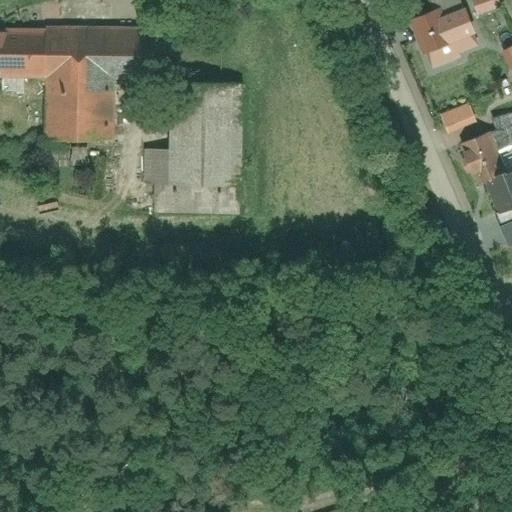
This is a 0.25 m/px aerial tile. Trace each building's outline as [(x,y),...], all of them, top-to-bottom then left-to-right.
[(456,24),(449,9),(421,21),(428,36),(456,24)] [(135,73),(135,16),(0,15),(0,69),(33,69),(33,136),(100,136),(100,73),(135,73)] [(476,24),(462,29),(469,46),(483,41),(476,24)] [(442,50),(439,41),(409,52),(419,78),(471,59),(464,42),(442,50)] [(240,74),(163,72),(160,174),(237,176),(240,74)] [(490,148),(502,177),(511,172),(511,139),(490,148)] [(500,198),(485,158),(458,168),(473,208),(500,198)] [(511,247),(511,197),(482,211),(501,253),(511,247)] [(466,511),(459,488),(399,504),(401,511),(466,511)]
